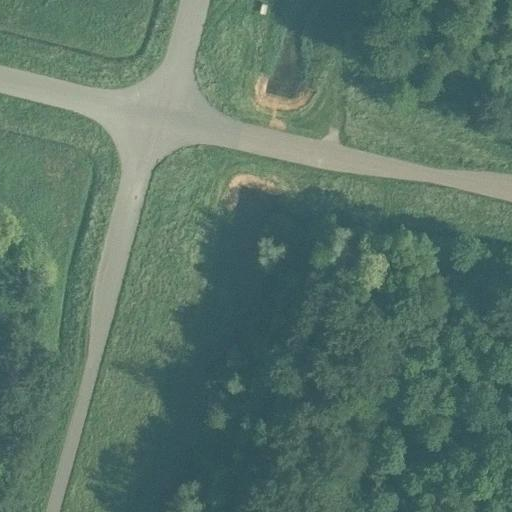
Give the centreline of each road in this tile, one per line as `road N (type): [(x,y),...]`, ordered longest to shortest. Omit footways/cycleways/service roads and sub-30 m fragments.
road 1 (unclassified): [(52,511),(156,117)]
road 2 (unclassified): [(156,117),(511,194)]
road 3 (track): [(388,166),(384,297),(328,511)]
road 4 (unclassified): [(0,80),(156,117)]
road 5 (track): [(357,0),(327,154)]
road 6 (unclassified): [(156,117),(187,0)]
